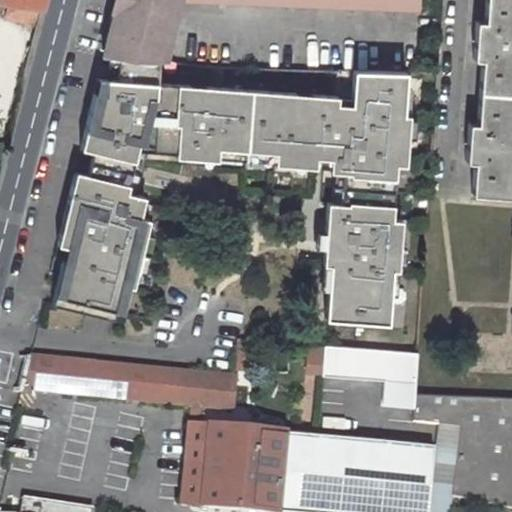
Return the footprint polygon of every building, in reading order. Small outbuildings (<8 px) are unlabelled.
[(0,0),(0,2),(42,10),(44,0),(0,0)] [(177,3),(418,15),(418,0),(116,0),(103,56),(122,58),(158,61),(163,62),(177,3)] [(511,196),(511,0),(485,0),(483,23),(476,22),(473,60),(481,61),(476,124),(469,124),(466,162),(474,162),(472,193),(511,196)] [(0,16),(7,17),(8,4),(0,2),(0,16)] [(42,10),(8,4),(7,17),(38,25),(42,10)] [(156,83),(158,61),(122,58),(121,65),(116,64),(116,80),(105,79),(104,95),(93,93),(57,244),(66,247),(71,248),(68,262),(62,260),(51,304),(113,319),(115,310),(121,284),(128,286),(134,287),(137,272),(146,274),(154,237),(147,235),(150,219),(141,217),(146,197),(136,195),(128,193),(130,185),(136,162),(141,142),(178,145),(178,153),(177,158),(219,161),(219,159),(220,149),(248,151),(277,153),(276,163),(276,165),(317,168),(317,166),(318,158),(332,160),(331,167),(331,172),(337,172),(345,173),(344,189),(343,204),(334,203),(329,203),(324,265),(331,266),(327,319),(389,324),(393,270),(399,271),(403,220),(393,220),(398,165),(407,166),(411,116),(405,115),(408,73),(355,71),(353,99),(353,106),(338,105),(339,97),(313,95),(312,103),(297,102),(298,94),(205,87),(205,94),(189,93),(190,85),(156,83)] [(116,64),(101,63),(97,79),(105,79),(116,80),(116,64)] [(97,79),(93,93),(104,95),(105,79),(97,79)] [(190,85),(189,93),(205,94),(205,87),(190,85)] [(313,95),(298,94),(297,102),(312,103),(313,95)] [(353,99),(339,97),(338,105),(353,106),(353,99)] [(147,151),(178,153),(178,145),(141,142),(136,162),(130,185),(128,193),(136,195),(147,151)] [(220,149),(219,159),(247,161),(248,151),(220,149)] [(248,151),(247,161),(276,163),(277,153),(248,151)] [(317,166),(331,167),(332,160),(318,158),(317,166)] [(337,172),(335,188),(344,189),(345,173),(337,172)] [(344,189),(335,188),(334,203),(343,204),(344,189)] [(71,248),(66,247),(62,260),(68,262),(71,248)] [(121,284),(115,310),(122,312),(128,286),(121,284)] [(309,372),(323,371),(322,349),(308,349),(309,372)] [(0,353),(0,389),(21,393),(21,389),(25,389),(29,356),(0,353)] [(29,356),(25,389),(232,410),(235,378),(29,356)] [(511,397),(416,395),(414,425),(436,427),(459,429),(451,491),(511,505),(511,397)] [(185,425),(179,480),(177,504),(270,511),(427,511),(434,447),(185,425)] [(448,511),(451,491),(459,429),(436,427),(434,447),(427,511),(448,511)] [(87,511),(89,507),(20,496),(17,511),(87,511)]
